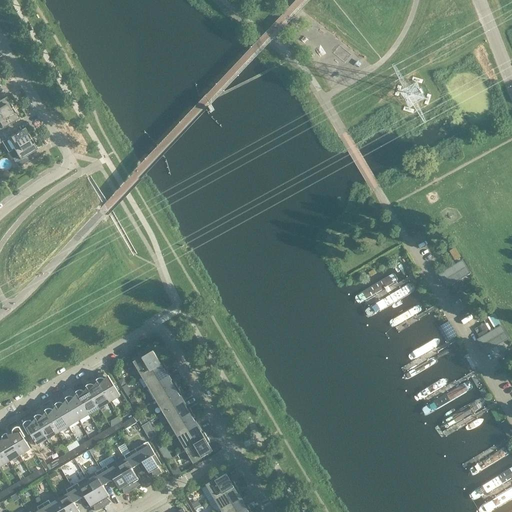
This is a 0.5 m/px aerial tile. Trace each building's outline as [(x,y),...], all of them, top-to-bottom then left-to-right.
[(0,100),(0,115),(12,108),(6,97),(0,100)] [(19,119),(12,108),(0,115),(0,136),(11,129),(9,125),(19,119)] [(14,134),(11,129),(0,136),(0,137),(4,145),(9,142),(13,149),(31,139),(24,128),(14,134)] [(37,150),(31,139),(13,149),(18,156),(13,159),(18,168),(30,160),(27,156),(37,150)] [(357,309),(366,304),(419,272),(410,256),(347,293),(357,309)] [(456,273),(466,267),(463,261),(453,268),(456,273)] [(456,273),(459,278),(469,272),(466,267),(456,273)] [(442,274),(445,279),(456,273),(453,268),(442,274)] [(419,272),(366,304),(357,309),(367,326),(429,289),(419,272)] [(456,273),(445,279),(448,284),(459,278),(456,273)] [(376,342),(439,305),(429,289),(367,326),(376,342)] [(386,358),(448,321),(439,305),(376,342),(386,358)] [(396,375),(458,338),(448,321),(386,358),(396,375)] [(494,338),(505,332),(502,327),(491,333),(494,338)] [(508,337),(505,332),(494,338),(498,343),(508,337)] [(481,339),(484,344),(494,338),(491,333),(481,339)] [(405,391),(468,354),(458,338),(396,375),(405,391)] [(494,338),(484,344),(487,349),(498,343),(494,338)] [(134,362),(142,375),(163,363),(160,357),(159,358),(160,358),(158,359),(153,351),(134,362)] [(415,407),(478,370),(468,354),(405,391),(415,407)] [(166,368),(163,363),(142,375),(149,387),(168,376),(164,368),(165,368),(166,368)] [(425,424),(487,387),(478,370),(415,407),(425,424)] [(96,380),(97,382),(98,382),(109,401),(120,395),(108,375),(105,379),(103,378),(102,378),(100,378),(99,378),(97,379),(96,380)] [(173,384),(168,376),(149,387),(157,400),(178,387),(175,382),(174,383),(173,384)] [(98,382),(97,382),(95,385),(93,384),(91,384),(89,384),(88,384),(87,385),(86,386),(87,388),(99,407),(109,401),(98,382)] [(181,393),(178,387),(157,400),(164,412),(183,401),(178,393),(180,392),(180,393),(181,393)] [(434,440),(497,403),(487,387),(425,424),(434,440)] [(87,388),(84,391),(83,390),(81,390),(80,390),(78,390),(77,391),(76,392),(77,394),(89,414),(99,407),(87,388)] [(77,394),(74,397),(73,397),(71,396),(70,396),(68,396),(67,397),(65,398),(66,400),(67,400),(78,420),(89,414),(77,394)] [(130,400),(133,405),(138,402),(135,397),(130,400)] [(67,400),(66,400),(64,404),(62,403),(61,402),(59,402),(57,403),(56,403),(55,405),(56,406),(68,426),(78,420),(67,400)] [(188,409),(183,401),(164,412),(171,425),(193,412),(190,407),(189,408),(188,409)] [(444,456),(507,419),(497,403),(434,440),(444,456)] [(56,406),(53,410),(52,409),(51,408),(49,408),(47,409),(46,410),(45,411),(46,412),(58,432),(68,426),(56,406)] [(46,412),(43,416),(42,415),(40,414),(38,414),(37,415),(36,416),(35,417),(36,419),(36,418),(47,438),(58,432),(46,412)] [(196,418),(193,412),(171,425),(179,437),(198,426),(193,418),(195,417),(195,418),(196,418)] [(148,421),(144,415),(138,418),(142,425),(148,421)] [(136,422),(133,417),(126,422),(129,427),(136,422)] [(36,418),(36,419),(33,422),(31,421),(30,421),(28,421),(27,421),(26,421),(25,422),(24,423),(24,424),(23,425),(29,435),(30,434),(37,444),(47,438),(36,418)] [(454,473),(511,438),(511,428),(507,419),(444,456),(454,473)] [(113,425),(116,431),(124,426),(121,421),(113,425)] [(202,434),(198,426),(179,437),(186,450),(207,437),(204,432),(204,433),(202,434)] [(12,434),(8,435),(19,455),(30,448),(24,438),(25,437),(20,427),(18,427),(16,427),(14,428),(13,430),(12,432),(12,434)] [(103,432),(106,437),(114,432),(111,427),(103,432)] [(2,440),(0,440),(0,445),(9,461),(19,455),(8,435),(7,433),(6,433),(5,434),(4,434),(3,436),(2,438),(2,440)] [(93,438),(96,443),(103,438),(100,433),(93,438)] [(210,442),(207,437),(186,450),(194,463),(213,451),(208,443),(209,442),(210,443),(210,442)] [(463,489),(511,460),(511,438),(454,473),(463,489)] [(82,444),(85,449),(93,444),(90,439),(82,444)] [(0,466),(9,461),(0,445),(0,466)] [(72,450),(75,455),(83,451),(80,445),(72,450)] [(159,449),(163,455),(169,451),(165,445),(159,449)] [(135,449),(129,452),(137,465),(143,462),(148,471),(151,469),(153,477),(153,476),(155,476),(157,475),(159,474),(161,473),(157,465),(160,465),(161,465),(150,446),(138,453),(135,449)] [(62,456),(65,461),(72,457),(69,452),(62,456)] [(137,465),(129,452),(115,461),(132,490),(135,488),(137,486),(139,484),(140,485),(140,484),(134,479),(137,478),(132,468),(137,465)] [(52,462),(55,467),(62,463),(59,458),(52,462)] [(473,505),(511,482),(511,460),(463,489),(473,505)] [(132,490),(115,461),(100,469),(108,482),(114,479),(119,488),(122,486),(124,494),(124,493),(127,492),(130,491),(132,490)] [(108,482),(100,469),(95,473),(97,477),(89,482),(103,507),(106,505),(108,504),(110,502),(111,502),(111,501),(105,496),(108,495),(103,486),(108,482)] [(31,474),(34,479),(42,475),(39,470),(31,474)] [(207,485),(215,498),(236,485),(233,480),(232,480),(233,481),(231,482),(226,474),(207,485)] [(21,480),(24,486),(31,481),(28,476),(21,480)] [(10,487),(13,492),(21,487),(18,482),(10,487)] [(103,507),(89,482),(80,487),(77,483),(72,486),(80,500),(85,496),(90,505),(93,504),(95,511),(96,511),(95,510),(98,509),(101,508),(103,507)] [(477,511),(498,511),(511,504),(511,482),(473,505),(477,511)] [(239,490),(236,485),(215,498),(222,510),(241,499),(236,491),(238,490),(238,491),(239,490)] [(80,500),(72,486),(66,490),(69,494),(60,499),(67,511),(79,511),(80,511),(74,503),(80,500)] [(0,493),(3,498),(11,493),(8,488),(0,493)] [(67,511),(60,499),(51,505),(49,500),(43,504),(47,511),(67,511)] [(246,507),(241,499),(222,510),(223,511),(246,511),(250,510),(247,505),(247,506),(246,507)] [(195,510),(201,506),(197,500),(191,503),(195,510)]
